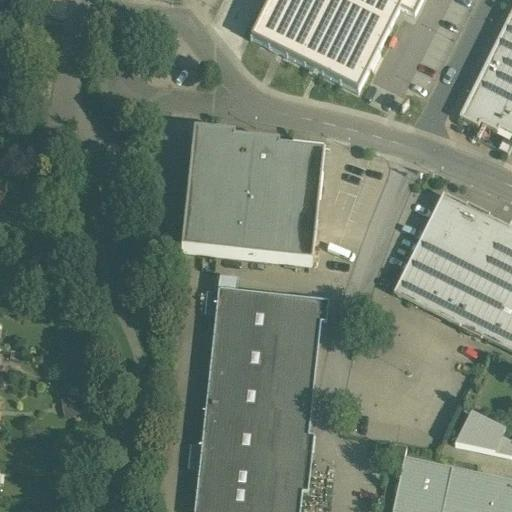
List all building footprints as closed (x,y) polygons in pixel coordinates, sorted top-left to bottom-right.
[(272,0),(251,44),(359,96),(370,74),(378,58),(400,13),(415,21),(425,0),(272,0)] [(511,14),(459,122),(478,132),(480,128),(497,137),(499,134),(511,139),(511,14)] [(279,149),(235,144),(235,140),(194,136),(182,255),(312,269),(324,158),(279,153),(279,149)] [(475,336),(492,344),(511,302),(511,234),(511,235),(483,221),(484,219),(470,211),(468,213),(445,201),(396,297),(464,331),(463,333),(474,338),(475,336)] [(239,293),(240,282),(221,281),(221,292),(239,293)] [(218,296),(210,371),(312,383),(320,307),(218,296)] [(511,302),(492,344),(511,354),(511,302)] [(202,440),(304,451),(312,383),(210,371),(202,440)] [(505,434),(471,417),(455,449),(493,457),(501,441),(505,434)] [(297,511),(304,451),(202,440),(194,511),(297,511)] [(511,446),(501,441),(493,457),(511,460),(511,446)] [(407,451),(395,448),(389,477),(401,480),(404,462),(407,451)] [(442,511),(451,472),(404,462),(401,480),(393,511),(442,511)] [(511,511),(511,485),(451,472),(442,511),(511,511)]
